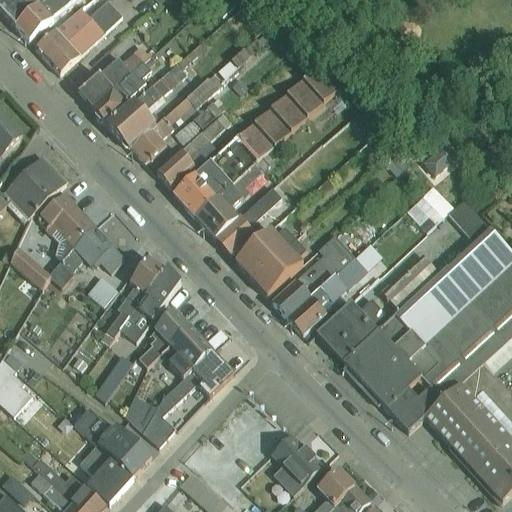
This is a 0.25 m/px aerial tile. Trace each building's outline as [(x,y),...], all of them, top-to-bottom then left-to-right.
[(28,0),(11,0),(0,11),(0,13),(15,28),(36,8),(28,0)] [(0,0),(0,11),(11,0),(0,0)] [(54,0),(40,12),(51,23),(77,0),(54,0)] [(88,20),(103,38),(122,21),(107,4),(88,20)] [(36,8),(15,28),(30,44),(51,23),(40,12),(36,8)] [(80,11),(57,32),(81,58),(103,38),(88,20),(80,11)] [(57,32),(37,51),(61,77),(81,58),(57,32)] [(230,61),(218,73),(225,80),(237,69),(230,61)] [(100,77),(78,97),(91,110),(113,90),(100,77)] [(155,128),(149,133),(159,145),(215,94),(205,84),(155,128)] [(113,90),(91,110),(104,124),(125,104),(113,90)] [(132,103),(107,126),(130,150),(149,133),(155,128),(132,103)] [(0,115),(0,159),(22,140),(0,115)] [(184,149),(201,136),(191,124),(174,138),(184,149)] [(149,133),(130,150),(145,168),(164,151),(159,145),(149,133)] [(181,155),(157,177),(171,192),(194,170),(181,155)] [(436,168),(446,184),(463,173),(453,157),(436,168)] [(43,160),(4,195),(29,223),(68,187),(43,160)] [(400,161),(388,168),(395,181),(407,174),(400,161)] [(195,178),(174,196),(196,220),(216,202),(195,178)] [(443,224),(454,212),(432,191),(422,202),(443,224)] [(216,202),(196,220),(217,243),(237,225),(216,202)] [(451,220),(469,239),(483,226),(465,207),(451,220)] [(237,225),(217,243),(230,258),(255,236),(241,221),(237,225)] [(271,233),(236,263),(266,299),(301,268),(271,233)] [(408,337),(394,349),(443,403),(481,368),(511,339),(511,259),(490,236),(395,322),(408,337)] [(137,352),(183,284),(148,260),(130,287),(135,291),(107,332),(137,352)] [(331,279),(308,301),(322,316),(345,295),(331,279)] [(101,281),(87,298),(103,312),(118,295),(101,281)] [(295,287),(272,307),(286,321),(308,301),(295,287)] [(308,301),(286,321),(300,337),(322,316),(308,301)] [(352,305),(317,338),(407,436),(423,421),(443,403),(394,349),(352,305)] [(138,429),(157,452),(239,384),(182,317),(135,357),(147,371),(163,358),(188,387),(138,429)] [(0,370),(0,408),(19,420),(34,394),(8,378),(18,363),(8,357),(0,370)] [(120,359),(98,397),(111,404),(132,366),(120,359)] [(443,403),(423,421),(501,505),(511,495),(511,401),(481,368),(443,403)] [(290,441),(273,458),(303,488),(320,471),(290,441)] [(96,486),(112,463),(94,451),(79,473),(96,486)] [(125,452),(70,511),(112,511),(148,473),(125,452)] [(41,466),(25,487),(58,511),(68,511),(84,491),(71,481),(67,486),(41,466)] [(336,474),(317,493),(334,511),(342,504),(354,491),(336,474)] [(228,511),(193,478),(167,506),(173,511),(228,511)] [(354,491),(342,504),(350,511),(362,511),(369,506),(354,491)] [(19,511),(4,501),(0,506),(0,511),(19,511)]
